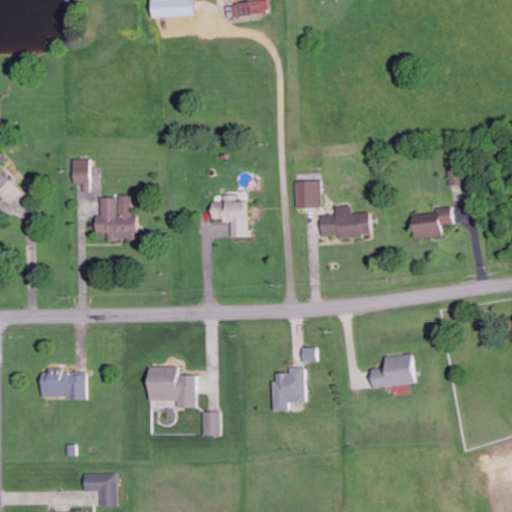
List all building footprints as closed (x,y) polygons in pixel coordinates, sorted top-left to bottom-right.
[(152,0),(153,17),(196,15),(195,0),(152,0)] [(268,0),(263,0),(227,5),(229,18),(271,12),(268,0)] [(75,159),(75,184),(85,184),(85,191),(91,192),(92,160),(75,159)] [(0,191),(10,181),(0,171),(0,191)] [(325,207),(324,181),(299,181),(299,208),(325,207)] [(138,240),(137,214),(134,214),(134,196),(102,197),(103,215),(96,216),(97,234),(108,233),(109,241),(138,240)] [(214,221),(236,220),(236,235),(249,234),(248,201),(213,202),(214,221)] [(324,216),(325,237),(373,236),(373,213),(354,214),(353,207),(339,207),(340,215),(324,216)] [(446,234),(444,226),(456,224),(453,208),(412,216),(417,240),(446,234)] [(322,347),(305,348),(306,362),(322,361),(322,347)] [(387,357),(388,368),(373,369),(375,388),(420,383),(417,354),(387,357)] [(200,375),(181,375),(181,367),(151,367),(151,401),(182,401),(182,408),(200,408),(200,375)] [(277,411),(292,411),(292,403),(309,402),(308,367),(292,368),(292,373),(276,373),(277,411)] [(90,398),(90,373),(52,372),(52,377),(44,377),(44,397),(90,398)] [(207,435),(224,435),(225,412),(207,412),(207,435)] [(120,473),(87,474),(87,491),(103,491),(103,506),(120,506),(120,473)]
